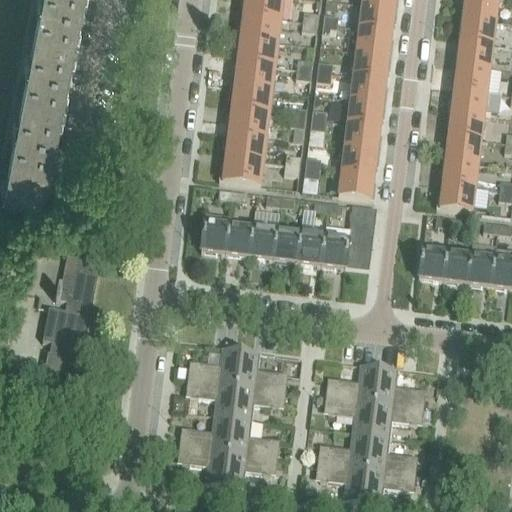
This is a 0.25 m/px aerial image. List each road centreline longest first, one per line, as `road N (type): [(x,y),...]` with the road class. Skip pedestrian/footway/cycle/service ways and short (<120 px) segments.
road 1 (unclassified): [(384,336),(419,0)]
road 2 (residential): [(172,219),(71,187),(68,151),(98,0)]
road 3 (residential): [(384,336),(159,309)]
road 4 (residential): [(172,219),(198,0)]
road 5 (residential): [(135,511),(159,309)]
road 6 (residential): [(511,351),(384,336)]
